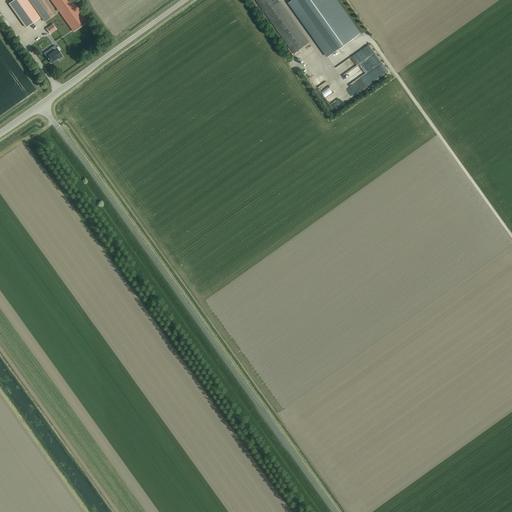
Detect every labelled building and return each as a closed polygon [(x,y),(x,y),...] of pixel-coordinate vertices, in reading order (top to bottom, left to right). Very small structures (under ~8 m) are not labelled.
[(26,27),(40,17),(27,0),(13,0),(9,4),(26,27)] [(59,11),(57,9),(55,11),(46,0),(29,0),(45,22),(56,13),(59,11)] [(51,0),(57,9),(59,11),(73,31),(87,21),(72,0),(51,0)] [(307,37),(306,38),(278,0),(255,0),(294,53),(309,42),(310,41),(307,37)] [(292,0),(293,0),(289,3),(327,56),(360,33),(335,0),(292,0)] [(46,28),(50,34),(57,29),(52,24),(46,28)] [(62,56),(56,47),(53,50),(51,48),(47,51),(49,54),(46,56),(51,63),(58,58),(59,59),(62,56)] [(317,90),(327,83),(324,78),(313,85),(317,90)] [(329,97),(332,95),(330,92),(333,90),(331,88),(333,87),(330,83),(323,89),(329,97)] [(331,97),(334,105),(339,103),(336,95),(331,97)] [(338,111),(346,104),(343,101),(335,107),(338,111)]
